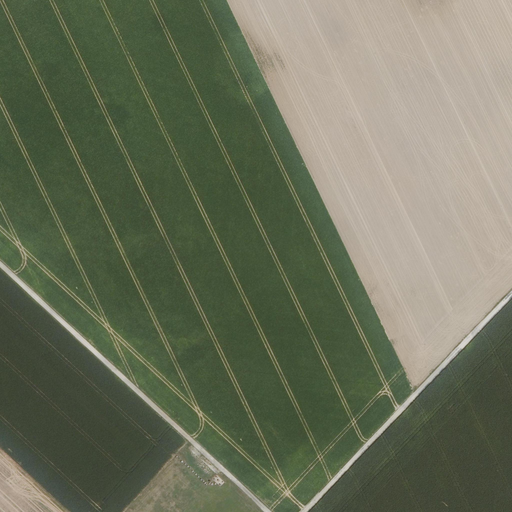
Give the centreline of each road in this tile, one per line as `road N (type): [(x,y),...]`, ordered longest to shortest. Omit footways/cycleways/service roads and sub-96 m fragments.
road 1 (track): [(0,265),(264,511)]
road 2 (track): [(307,511),(511,299)]
